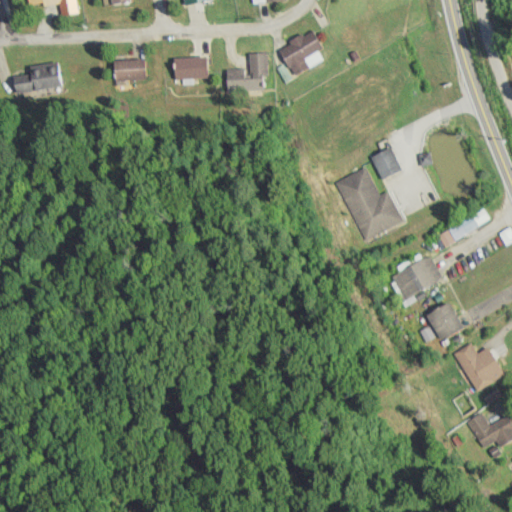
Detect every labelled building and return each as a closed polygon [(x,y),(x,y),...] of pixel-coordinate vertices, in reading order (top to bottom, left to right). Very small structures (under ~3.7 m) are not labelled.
[(26,0),(29,0),(36,0),(37,7),(60,4),(61,16),(77,14),(75,0),(26,0)] [(322,50),(313,31),(279,49),(294,77),(310,68),(305,59),(322,50)] [(227,91),(268,90),(267,54),(250,54),(250,69),(227,70),(227,91)] [(209,78),(209,57),(174,58),(174,80),(209,78)] [(114,60),(114,81),(148,81),(148,60),(114,60)] [(19,99),(65,90),(60,64),(14,74),(19,99)] [(380,180),(403,169),(374,101),(350,112),(380,180)] [(391,191),(379,196),(368,168),(338,180),(363,240),(404,224),(391,191)] [(431,256),(391,274),(403,299),(443,282),(431,256)] [(426,316),(441,342),(462,329),(447,303),(426,316)] [(488,348),(477,354),(472,344),(455,353),(477,392),(504,378),(488,348)] [(511,440),(511,419),(510,416),(489,426),(483,414),(469,421),(484,450),(497,443),(499,447),(511,440)]
